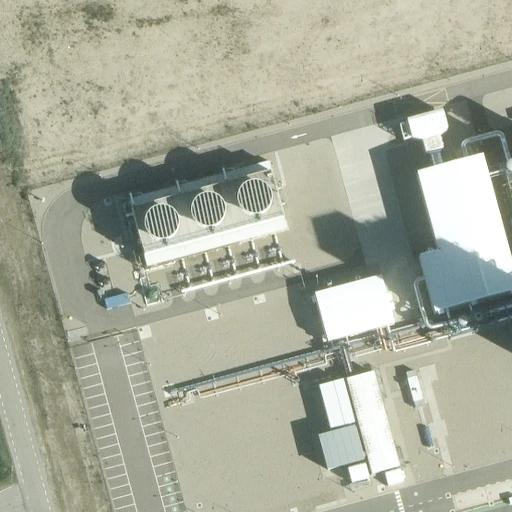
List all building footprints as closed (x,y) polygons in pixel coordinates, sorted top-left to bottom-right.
[(511,275),(480,158),(416,175),(437,253),(418,258),(433,315),(511,294),(511,275)] [(380,278),(314,295),(327,343),(393,325),(380,278)] [(131,296),(108,302),(111,314),(134,307),(131,296)] [(373,373),(318,388),(329,432),(358,424),(372,474),(398,467),(373,373)] [(416,377),(406,380),(413,403),(422,400),(416,377)] [(365,465),(347,470),(351,484),(368,479),(365,465)] [(399,470),(384,475),(387,486),(402,482),(399,470)]
